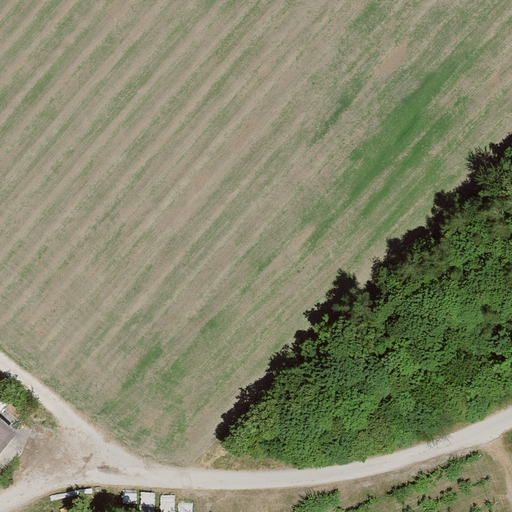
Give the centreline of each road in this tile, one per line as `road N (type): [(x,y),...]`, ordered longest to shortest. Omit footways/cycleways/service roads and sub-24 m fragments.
road 1 (track): [(0,505),(42,483),(99,475),(325,474),(400,459),(511,415)]
road 2 (track): [(0,362),(151,477)]
